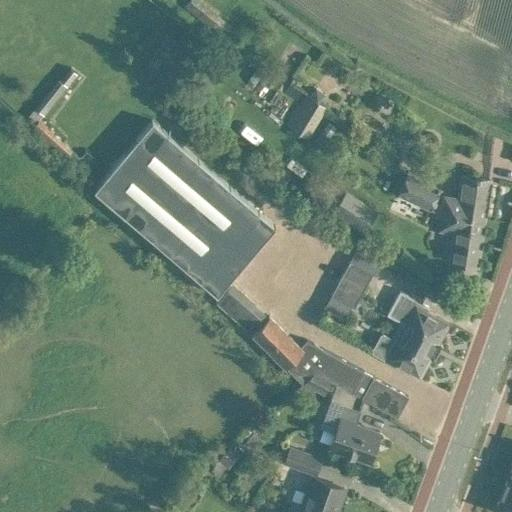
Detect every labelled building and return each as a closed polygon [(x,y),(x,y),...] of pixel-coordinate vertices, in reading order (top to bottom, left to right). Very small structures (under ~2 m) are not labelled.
[(47,115),(82,78),(73,69),(38,106),(47,115)] [(316,87),(309,99),(321,106),(325,98),(324,93),(316,87)] [(321,106),(309,99),(291,127),(306,137),(324,108),(321,106)] [(93,188),(216,293),(275,224),(152,118),(93,188)] [(407,173),(398,192),(430,207),(439,188),(407,173)] [(489,178),(470,175),(462,174),(458,198),(445,196),(443,205),(439,204),(438,211),(438,212),(483,221),(489,178)] [(342,188),(339,193),(331,205),(362,224),(372,207),(342,188)] [(477,264),(483,221),(438,212),(438,211),(434,211),(432,226),(454,229),(450,260),(477,264)] [(354,306),(373,272),(349,259),(331,293),(354,306)] [(216,300),(228,310),(232,306),(243,293),(231,283),(216,300)] [(387,313),(404,322),(385,357),(419,375),(430,355),(435,358),(443,343),(438,340),(449,320),(428,309),(430,305),(400,289),(387,313)] [(364,369),(307,338),(299,345),(269,314),(264,319),(252,308),(256,304),(243,293),(232,306),(228,310),(252,331),(301,381),(312,371),(314,370),(329,379),(397,415),(408,394),(391,385),(364,370),(364,369)] [(300,382),(322,393),(329,379),(314,370),(312,371),(301,381),(300,382)] [(360,409),(330,398),(320,425),(335,431),(329,445),(369,460),(380,431),(356,422),(360,409)] [(315,472),(320,457),(290,446),(285,461),(315,472)] [(344,487),(325,480),(313,475),(299,511),(330,511),(334,504),(337,505),(344,487)] [(504,511),(511,511),(511,476),(508,475),(495,508),(504,511)]
